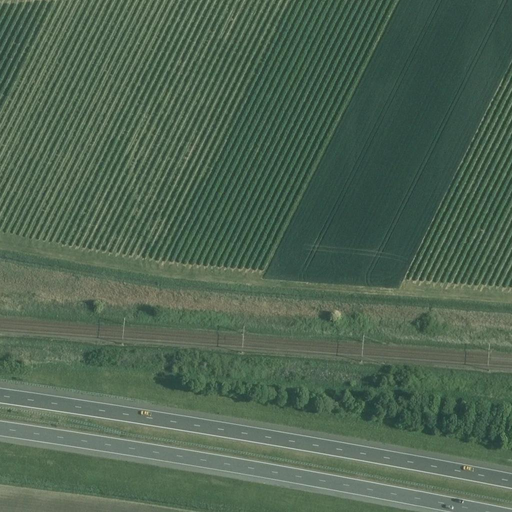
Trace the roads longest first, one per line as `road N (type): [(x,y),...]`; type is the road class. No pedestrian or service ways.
road 1 (motorway): [(511,481),(0,395)]
road 2 (motorway): [(0,427),(485,511)]
